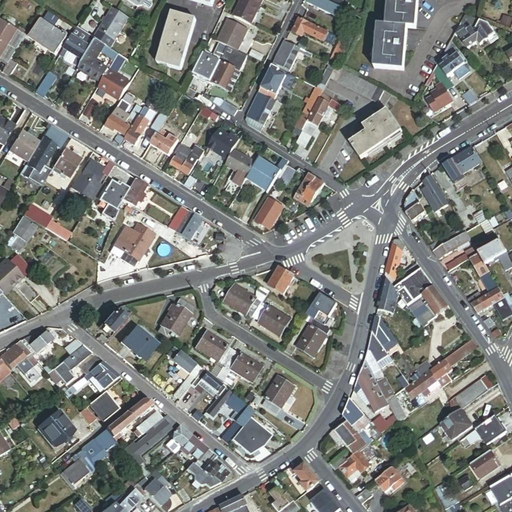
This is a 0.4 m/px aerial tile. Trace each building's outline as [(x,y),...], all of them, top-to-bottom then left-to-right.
[(125,0),(140,9),(144,7),(148,0),(150,1),(149,0),(125,0)] [(264,0),(243,0),(235,17),(252,25),(264,0)] [(322,0),(308,0),(307,4),(337,19),(342,9),(330,3),(323,0),(322,0)] [(389,0),(389,3),(389,11),(388,20),(387,28),(378,27),(378,35),(377,44),(376,53),(375,61),(375,70),(404,72),(408,29),(417,30),(419,0),(389,0)] [(131,20),(114,10),(108,21),(106,25),(101,33),(117,43),(131,20)] [(172,14),(157,64),(182,71),(196,20),(172,14)] [(499,39),(490,26),(467,17),(455,35),(457,37),(462,42),(461,43),(467,50),(479,43),(481,46),(489,40),(492,44),(499,39)] [(324,44),(329,34),(300,20),(293,34),(303,39),(305,34),(324,44)] [(11,61),(27,37),(2,21),(0,24),(0,60),(9,66),(11,61)] [(41,21),(29,39),(41,46),(38,51),(41,53),(42,52),(46,55),(49,51),(56,56),(68,38),(67,37),(69,35),(63,31),(62,34),(41,21)] [(229,21),(218,43),(220,44),(229,48),(239,53),(249,31),(229,21)] [(96,41),(77,28),(72,37),(91,49),(96,41)] [(91,49),(72,37),(64,50),(67,52),(78,58),(74,65),(79,68),(91,49)] [(349,44),(342,40),(338,48),(340,50),(338,55),(343,57),(349,44)] [(95,63),(105,47),(96,41),(91,49),(79,68),(79,69),(102,83),(109,72),(95,63)] [(301,50),(285,42),(274,65),(291,73),(298,59),(301,50)] [(468,64),(451,42),(438,65),(448,79),(468,64)] [(213,59),(204,55),(194,75),(211,84),(229,48),(220,44),(213,59)] [(229,48),(211,84),(226,91),(236,71),(240,73),(248,57),(239,53),(229,48)] [(307,53),(301,50),(298,59),(303,61),(305,56),(307,53)] [(249,57),(261,62),(264,56),(252,51),(249,57)] [(78,58),(67,52),(63,58),(65,62),(71,65),(74,65),(78,58)] [(9,66),(3,74),(11,78),(18,66),(11,61),(9,66)] [(323,92),(330,79),(336,67),(329,63),(327,65),(329,66),(318,89),(323,92)] [(140,70),(133,65),(130,70),(137,75),(140,70)] [(448,79),(438,65),(433,73),(440,84),(435,88),(437,90),(431,94),(432,97),(426,101),(434,114),(453,102),(447,92),(455,88),(448,79)] [(259,95),(275,102),(287,78),(279,74),(280,71),(273,67),(259,95)] [(384,92),(336,67),(330,79),(378,104),(384,92)] [(102,83),(99,88),(121,102),(131,85),(109,71),(109,72),(102,83)] [(37,95),(45,100),(57,79),(49,74),(37,95)] [(316,89),(303,115),(310,119),(322,95),(323,92),(318,89),(316,89)] [(470,92),(467,94),(475,105),(478,102),(470,92)] [(259,95),(246,121),(248,125),(261,134),(272,110),(278,114),(282,105),(275,102),(259,95)] [(329,107),(341,115),(345,110),(322,95),(310,119),(304,132),(301,137),(297,145),(305,149),(312,136),(310,135),(315,126),(317,127),(319,128),(325,116),(327,111),(329,107)] [(99,105),(93,101),(84,116),(91,119),(99,105)] [(222,109),(235,117),(239,111),(226,103),(222,109)] [(118,110),(107,129),(115,134),(117,132),(120,134),(122,135),(117,144),(122,147),(144,110),(138,107),(131,118),(118,110)] [(219,118),(204,109),(200,115),(209,121),(210,119),(216,122),(219,118)] [(367,134),(350,146),(361,162),(402,134),(387,113),(363,129),(367,134)] [(160,115),(153,126),(160,130),(167,119),(160,115)] [(304,132),(310,119),(303,115),(296,128),(304,132)] [(141,119),(127,142),(137,148),(151,124),(148,123),(141,119)] [(0,148),(1,150),(14,129),(6,125),(5,127),(0,123),(0,148)] [(230,126),(220,142),(229,147),(228,148),(230,150),(240,132),(230,126)] [(312,136),(305,149),(306,150),(317,127),(315,126),(310,135),(312,136)] [(71,140),(50,127),(40,144),(28,164),(20,175),(27,179),(32,171),(39,175),(55,148),(63,153),(65,151),(71,140)] [(293,134),(301,137),(304,132),(296,128),(293,134)] [(22,133),(10,152),(28,164),(40,144),(33,140),(36,135),(29,131),(26,135),(22,133)] [(180,142),(161,131),(152,146),(170,157),(180,142)] [(193,152),(182,145),(176,154),(178,155),(172,165),(178,169),(182,171),(189,176),(199,160),(193,156),(195,153),(193,152)] [(195,153),(193,156),(199,160),(201,161),(206,153),(197,147),(193,152),(195,153)] [(477,157),(473,150),(453,162),(462,176),(482,165),(477,157)] [(65,151),(63,153),(54,169),(61,174),(59,177),(64,180),(66,177),(70,179),(81,161),(65,151)] [(257,165),(235,152),(227,166),(239,173),(248,179),(257,165)] [(213,158),(206,153),(201,161),(198,165),(206,169),(213,158)] [(260,159),(257,165),(248,179),(247,181),(269,194),(282,173),(260,159)] [(98,167),(89,160),(82,170),(85,172),(83,175),(88,179),(90,180),(97,184),(102,177),(100,176),(101,174),(103,172),(97,168),(98,167)] [(462,176),(453,162),(444,167),(455,185),(462,180),(464,179),(462,176)] [(114,167),(108,163),(103,172),(101,174),(107,178),(114,167)] [(206,169),(198,165),(189,180),(207,191),(213,182),(205,177),(202,175),(206,169)] [(296,172),(289,167),(279,183),(286,188),(296,172)] [(61,174),(54,169),(51,173),(59,177),(61,174)] [(82,170),(71,188),(92,201),(107,178),(101,174),(100,176),(102,177),(97,184),(90,180),(89,182),(87,181),(88,179),(83,175),(85,172),(82,170)] [(248,179),(239,173),(233,183),(242,189),(247,181),(248,179)] [(324,185),(310,176),(294,200),(308,209),(324,185)] [(449,207),(431,177),(424,183),(428,189),(424,192),(431,205),(436,202),(441,211),(449,207)] [(147,187),(135,180),(128,190),(122,201),(133,208),(137,203),(142,194),(147,187)] [(111,182),(99,201),(106,206),(115,211),(122,201),(128,190),(120,185),(119,187),(111,182)] [(0,207),(9,194),(0,187),(0,207)] [(457,191),(446,198),(458,218),(468,211),(457,191)] [(419,200),(414,192),(405,203),(408,217),(413,224),(427,214),(425,210),(419,200)] [(145,196),(142,194),(137,203),(140,205),(145,196)] [(429,208),(423,197),(419,200),(425,210),(427,209),(429,208)] [(100,215),(113,223),(122,201),(115,211),(106,206),(100,215)] [(257,222),(271,231),(279,218),(278,218),(281,213),(268,204),(257,222)] [(37,210),(30,206),(23,217),(45,230),(49,224),(34,215),(37,210)] [(188,213),(181,208),(168,230),(175,234),(188,213)] [(37,210),(34,215),(49,224),(50,222),(52,219),(37,210)] [(486,216),(483,211),(474,216),(480,226),(482,225),(489,221),(486,216)] [(203,222),(188,213),(175,234),(189,243),(196,233),(198,228),(203,222)] [(34,227),(22,219),(12,234),(16,238),(23,242),(34,227)] [(496,233),(495,231),(489,221),(482,225),(489,237),(496,233)] [(49,224),(45,230),(66,243),(71,235),(50,222),(49,224)] [(93,252),(101,255),(111,229),(103,226),(93,252)] [(123,253),(119,259),(134,268),(138,262),(154,237),(137,226),(133,232),(129,240),(121,252),(123,253)] [(37,229),(34,227),(23,242),(26,244),(37,229)] [(133,232),(126,228),(121,235),(129,240),(133,232)] [(465,235),(467,234),(464,228),(455,233),(459,238),(465,235)] [(459,238),(455,233),(443,240),(446,246),(459,238)] [(110,254),(119,259),(123,253),(121,252),(129,240),(121,235),(110,254)] [(471,245),(465,235),(459,238),(446,246),(434,253),(440,261),(457,251),(458,253),(471,245)] [(23,242),(16,238),(13,243),(22,250),(26,244),(23,242)] [(434,253),(446,246),(443,240),(430,248),(434,253)] [(395,242),(394,246),(403,253),(405,247),(401,241),(395,242)] [(495,261),(508,253),(501,243),(487,251),(480,255),(486,266),(495,261)] [(394,246),(386,278),(393,288),(397,281),(401,264),(402,258),(403,253),(394,246)] [(480,255),(487,251),(485,247),(478,251),(477,248),(468,253),(467,256),(448,267),(451,272),(471,260),(480,255)] [(511,260),(511,259),(508,253),(495,261),(496,263),(500,261),(506,273),(511,269),(511,260)] [(486,266),(480,255),(471,260),(491,295),(500,290),(486,266)] [(7,261),(0,266),(0,292),(2,296),(16,284),(17,285),(23,279),(7,261)] [(422,271),(417,264),(405,272),(410,280),(422,271)] [(294,279),(279,270),(269,287),(284,296),(294,279)] [(422,271),(410,280),(395,290),(399,295),(408,308),(414,304),(423,297),(435,289),(422,271)] [(393,288),(386,278),(380,301),(396,307),(399,295),(395,290),(393,288)] [(39,296),(25,281),(18,287),(32,302),(39,296)] [(247,315),(256,301),(256,300),(254,299),(235,287),(224,304),(246,317),(247,315)] [(270,293),(261,287),(254,299),(256,300),(256,301),(263,305),(270,293)] [(53,298),(45,289),(39,294),(47,303),(53,298)] [(450,310),(435,289),(423,297),(438,318),(450,310)] [(500,290),(491,295),(482,301),(479,302),(485,312),(506,300),(504,297),(500,290)] [(478,295),(468,301),(472,306),(479,302),(482,301),(478,295)] [(438,318),(423,297),(414,304),(429,325),(438,318)] [(174,305),(161,327),(177,338),(191,316),(191,315),(195,309),(180,301),(177,307),(174,305)] [(254,319),(263,305),(256,301),(247,315),(254,319)] [(396,307),(380,301),(378,311),(394,316),(396,307)] [(472,306),(479,316),(485,312),(479,302),(472,306)] [(429,325),(414,304),(408,308),(417,321),(423,329),(429,325)] [(269,309),(263,305),(254,319),(260,323),(269,309)] [(269,308),(269,309),(260,323),(259,325),(280,338),(291,321),(269,308)] [(113,316),(104,328),(114,336),(133,313),(132,313),(113,316)] [(389,344),(395,340),(377,315),(373,335),(383,348),(389,344)] [(420,332),(423,329),(417,321),(414,323),(420,332)] [(331,331),(316,322),(312,328),(311,327),(298,349),(314,359),(327,338),(327,337),(331,331)] [(135,329),(122,346),(144,363),(157,346),(135,329)] [(45,330),(25,340),(36,355),(54,341),(45,330)] [(217,362),(226,347),(227,346),(206,332),(196,349),(217,362)] [(383,348),(373,335),(369,352),(371,353),(378,365),(389,358),(386,353),(383,348)] [(105,345),(108,341),(103,337),(100,341),(105,345)] [(25,340),(20,343),(33,357),(36,355),(25,340)] [(398,345),(395,340),(389,344),(392,349),(398,345)] [(83,347),(75,341),(65,350),(70,357),(83,347)] [(33,357),(20,343),(1,359),(12,371),(25,360),(33,369),(39,365),(33,357)] [(478,349),(474,343),(447,362),(451,368),(454,366),(478,349)] [(392,349),(389,344),(383,348),(386,353),(392,349)] [(83,347),(70,357),(64,362),(71,369),(90,353),(83,347)] [(223,365),(232,351),(226,347),(217,362),(223,365)] [(201,370),(194,364),(193,366),(173,351),(166,361),(188,376),(173,397),(179,401),(186,391),(190,386),(201,370)] [(239,355),(232,351),(223,365),(230,369),(239,355)] [(371,353),(369,352),(366,362),(388,402),(395,397),(378,365),(371,353)] [(239,355),(230,369),(230,370),(251,384),(261,367),(240,354),(239,355)] [(102,363),(95,357),(84,366),(90,373),(102,363)] [(388,402),(366,362),(363,370),(385,409),(390,406),(388,402)] [(428,362),(416,370),(419,374),(422,378),(433,370),(428,362)] [(447,362),(432,373),(439,382),(445,377),(453,371),(451,368),(447,362)] [(102,363),(90,373),(104,390),(119,378),(102,363)] [(75,380),(63,364),(51,373),(48,376),(57,387),(62,383),(66,388),(75,380)] [(3,365),(0,366),(0,383),(10,375),(3,365)] [(48,376),(51,373),(46,367),(43,370),(48,376)] [(224,388),(201,370),(190,386),(193,389),(196,385),(199,381),(217,396),(218,396),(224,388)] [(385,409),(363,370),(358,382),(369,402),(376,414),(385,409)] [(104,390),(90,373),(88,375),(91,380),(101,392),(104,390)] [(439,382),(432,373),(407,391),(413,400),(423,393),(425,395),(430,391),(432,393),(442,386),(439,382)] [(419,374),(413,378),(416,382),(422,378),(419,374)] [(91,380),(88,375),(81,381),(84,384),(85,385),(91,380)] [(445,377),(439,382),(442,386),(444,389),(450,384),(445,377)] [(494,389),(486,377),(450,403),(452,418),(462,411),(490,392),(494,389)] [(267,401),(264,407),(278,416),(282,410),(296,388),(279,378),(266,400),(267,401)] [(78,383),(75,380),(66,388),(63,390),(66,393),(69,391),(78,383)] [(84,384),(81,381),(78,383),(69,391),(72,394),(84,384)] [(214,399),(217,396),(199,381),(196,385),(214,399)] [(410,386),(406,381),(401,384),(405,390),(410,386)] [(369,402),(358,382),(354,392),(364,404),(369,402)] [(230,394),(224,388),(218,396),(212,404),(213,405),(206,413),(213,418),(220,409),(219,409),(224,403),(228,397),(230,394)] [(120,410),(106,393),(90,406),(104,423),(120,410)] [(234,424),(246,407),(230,394),(228,397),(228,402),(232,404),(233,402),(238,408),(234,414),(229,420),(234,424)] [(224,403),(234,414),(238,408),(233,402),(232,404),(228,402),(228,397),(224,403)] [(395,397),(388,402),(390,406),(399,424),(407,419),(395,397)] [(31,408),(35,404),(31,399),(26,402),(31,408)] [(371,425),(351,400),(346,411),(343,417),(348,423),(362,440),(368,447),(370,445),(372,444),(362,432),(371,425)] [(153,405),(148,401),(143,401),(106,432),(112,439),(153,405)] [(254,413),(246,407),(234,424),(241,430),(249,419),(254,413)] [(86,409),(80,414),(90,427),(96,421),(86,409)] [(452,418),(441,426),(453,442),(473,428),(462,411),(452,418)] [(59,413),(42,427),(51,437),(48,439),(55,448),(75,433),(59,413)] [(144,434),(162,420),(156,413),(135,430),(140,437),(144,434)] [(203,417),(197,413),(193,418),(199,422),(203,417)] [(394,426),(385,415),(373,426),(381,436),(394,426)] [(138,458),(171,430),(171,428),(175,424),(166,416),(162,420),(144,434),(146,436),(134,446),(133,444),(122,452),(137,470),(142,466),(143,465),(138,458)] [(336,433),(348,423),(343,417),(334,431),(329,436),(340,450),(345,445),(336,433)] [(507,433),(496,417),(477,431),(488,447),(507,433)] [(18,425),(13,419),(7,423),(12,430),(18,425)] [(272,438),(249,419),(241,430),(231,442),(250,457),(264,448),(272,438)] [(362,440),(348,423),(336,433),(345,445),(349,450),(350,450),(362,440)] [(234,424),(221,441),(228,447),(231,442),(241,430),(234,424)] [(376,440),(381,436),(373,426),(368,430),(376,440)] [(173,434),(171,441),(181,450),(191,437),(179,427),(173,434)] [(488,447),(477,431),(466,438),(472,446),(478,441),(484,450),(488,447)] [(112,439),(106,432),(94,441),(97,445),(92,449),(90,445),(82,450),(94,465),(101,459),(100,458),(106,453),(105,452),(112,447),(111,446),(115,443),(112,439)] [(0,457),(9,452),(0,437),(0,457)] [(208,450),(191,437),(181,450),(180,451),(188,457),(190,455),(198,462),(208,450)] [(340,468),(368,447),(362,440),(350,450),(349,450),(330,465),(336,472),(340,468)] [(180,451),(181,450),(171,441),(165,447),(174,455),(180,451)] [(378,456),(370,445),(368,447),(340,468),(352,484),(354,485),(358,482),(358,480),(357,479),(371,468),(368,464),(378,456)] [(94,465),(82,450),(72,459),(76,464),(64,474),(74,487),(89,475),(84,469),(86,467),(91,473),(97,469),(94,465)] [(210,452),(208,450),(198,462),(195,466),(197,467),(210,452)] [(215,456),(210,452),(197,467),(197,468),(202,472),(211,461),(215,457),(215,456)] [(501,468),(491,453),(471,466),(481,481),(501,468)] [(413,455),(406,461),(408,464),(416,458),(413,455)] [(238,479),(215,457),(211,461),(213,463),(206,472),(213,478),(215,477),(223,483),(228,478),(230,482),(238,479)] [(402,463),(394,470),(396,474),(405,467),(402,463)] [(142,466),(137,470),(139,473),(144,479),(145,478),(150,475),(142,466)] [(320,484),(305,466),(297,473),(305,483),(302,485),(308,493),(311,491),(320,484)] [(471,466),(469,468),(479,482),(481,481),(471,466)] [(202,472),(197,468),(194,472),(199,476),(202,472)] [(394,470),(393,470),(377,483),(386,494),(393,489),(396,486),(399,489),(405,484),(396,474),(394,470)] [(168,484),(154,471),(150,475),(145,478),(151,483),(142,492),(145,495),(159,508),(170,498),(163,489),(168,484)] [(136,486),(144,479),(139,473),(127,483),(132,489),(136,486)] [(103,477),(110,485),(113,482),(107,474),(103,477)] [(472,487),(467,477),(460,481),(465,491),(472,487)] [(501,508),(511,501),(511,478),(491,490),(501,508)] [(299,508),(276,480),(272,483),(278,489),(271,495),(276,501),(272,505),(277,511),(299,511),(301,511),(299,508)] [(132,489),(127,483),(116,492),(121,498),(122,497),(132,489)] [(320,484),(311,491),(316,497),(325,490),(320,484)] [(450,493),(445,484),(434,491),(439,500),(449,494),(450,493)] [(142,492),(136,486),(132,489),(122,497),(125,500),(118,508),(122,511),(129,511),(145,495),(142,492)] [(340,511),(342,511),(325,490),(316,497),(315,497),(319,502),(323,498),(332,509),(328,511),(307,511),(305,508),(311,503),(309,500),(299,508),(301,511),(302,511),(340,511)] [(367,490),(357,498),(363,506),(373,497),(367,490)] [(449,494),(439,500),(445,511),(458,504),(454,496),(449,494)] [(248,506),(244,497),(222,508),(223,511),(236,511),(248,507),(248,506)] [(511,511),(511,501),(501,508),(500,508),(502,511),(511,511)]
